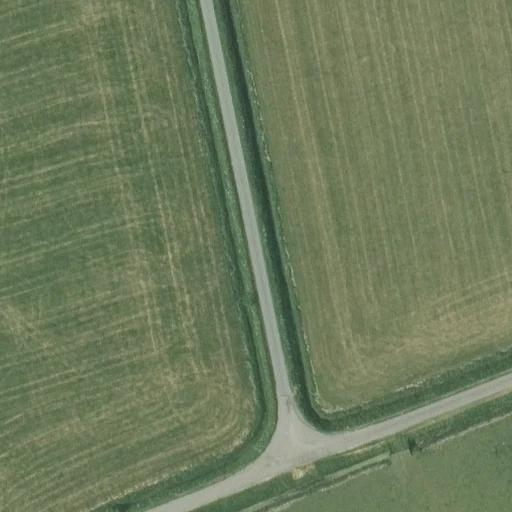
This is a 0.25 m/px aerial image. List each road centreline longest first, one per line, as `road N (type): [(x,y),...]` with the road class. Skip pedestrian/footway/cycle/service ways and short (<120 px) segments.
road 1 (tertiary): [(298,459),(205,0)]
road 2 (unclassified): [(298,459),(511,380)]
road 3 (tertiary): [(171,511),(298,459)]
